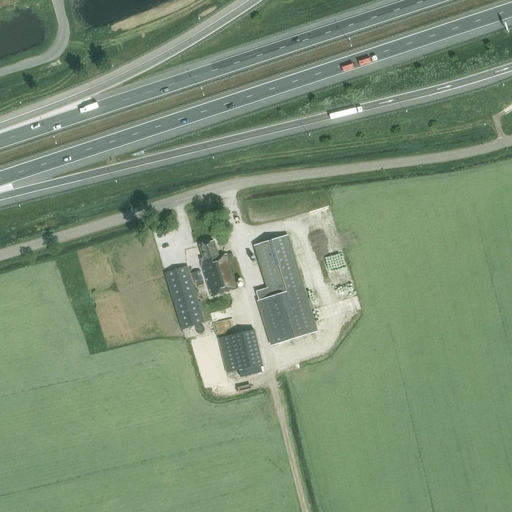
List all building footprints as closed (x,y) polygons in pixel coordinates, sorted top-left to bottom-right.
[(257,291),(274,346),(317,333),(287,236),(255,246),(268,288),(257,291)] [(211,296),(238,288),(228,255),(219,257),(214,241),(200,246),(204,259),(201,260),(202,263),(201,263),(211,296)] [(204,323),(201,312),(204,311),(201,301),(198,302),(187,267),(165,273),(183,329),(204,323)] [(204,283),(201,270),(192,273),(195,285),(204,283)] [(255,329),(218,339),(227,373),(264,364),(255,329)]
